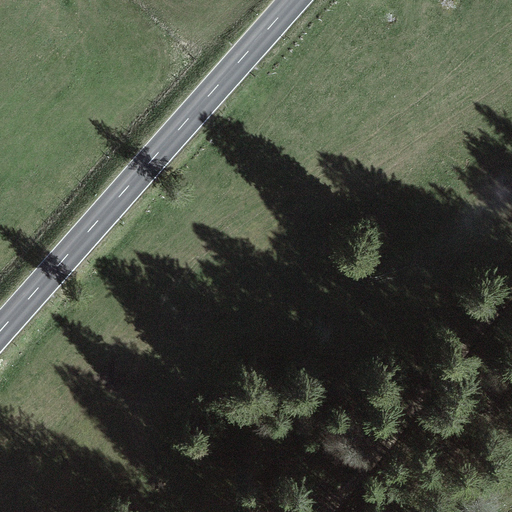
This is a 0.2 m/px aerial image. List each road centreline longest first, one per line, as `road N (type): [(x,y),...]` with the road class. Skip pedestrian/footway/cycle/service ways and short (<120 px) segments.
road 1 (secondary): [(293,0),(0,331)]
road 2 (track): [(340,511),(511,301)]
